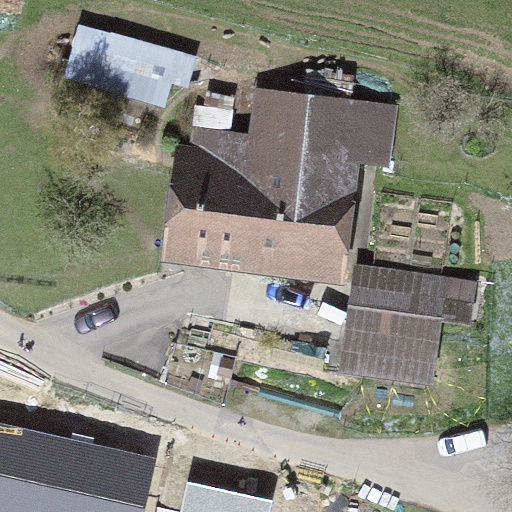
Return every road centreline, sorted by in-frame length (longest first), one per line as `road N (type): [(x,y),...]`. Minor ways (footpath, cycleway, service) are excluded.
road 1 (unclassified): [(369,467),(111,385),(0,328)]
road 2 (unclassified): [(511,447),(369,467)]
road 3 (unclassified): [(498,511),(369,467)]
